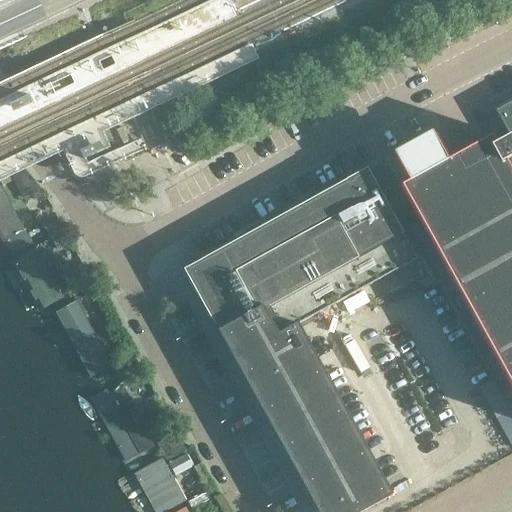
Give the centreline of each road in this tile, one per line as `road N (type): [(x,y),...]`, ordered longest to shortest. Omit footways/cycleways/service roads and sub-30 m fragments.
road 1 (unclassified): [(119,262),(439,73),(511,39)]
road 2 (unclassified): [(257,511),(119,262)]
road 3 (unclassified): [(119,262),(0,104)]
